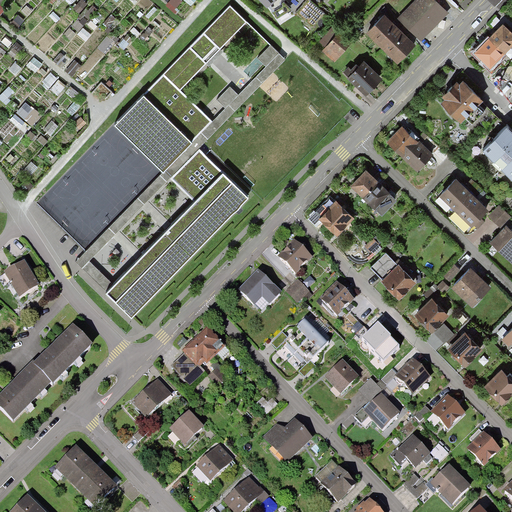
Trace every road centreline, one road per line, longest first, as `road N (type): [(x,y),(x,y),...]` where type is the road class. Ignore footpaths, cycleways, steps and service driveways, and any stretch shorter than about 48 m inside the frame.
road 1 (residential): [(287,209),(511,435)]
road 2 (residential): [(201,297),(403,511)]
road 3 (track): [(209,0),(14,209)]
road 4 (residential): [(355,138),(511,286)]
road 5 (residential): [(134,361),(71,293),(22,221)]
road 6 (residential): [(77,410),(176,511)]
road 7 (residential): [(447,45),(355,138)]
road 8 (residential): [(287,209),(201,297)]
